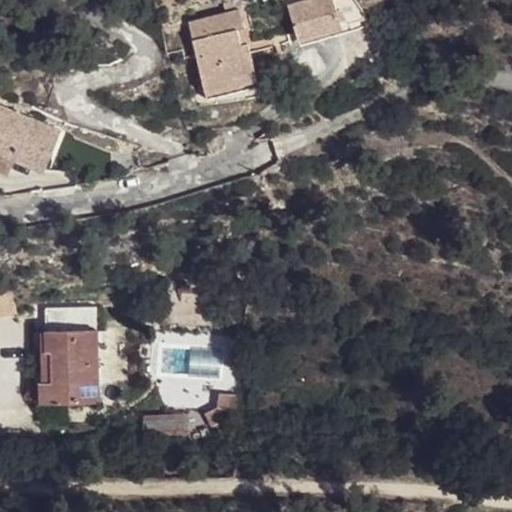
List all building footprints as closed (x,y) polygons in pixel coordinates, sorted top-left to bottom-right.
[(335,0),(299,0),(289,3),(298,34),(342,21),(335,0)] [(241,5),(189,18),(206,89),(258,77),(241,5)] [(60,129),(0,105),(0,152),(14,158),(16,158),(44,170),(60,129)] [(14,158),(0,152),(0,171),(7,174),(14,158)] [(67,326),(98,325),(98,307),(67,308),(67,326)] [(67,326),(44,327),(45,349),(50,348),(51,377),(39,378),(39,400),(100,399),(98,325),(67,326)] [(237,428),(235,396),(212,398),(214,429),(237,428)]
